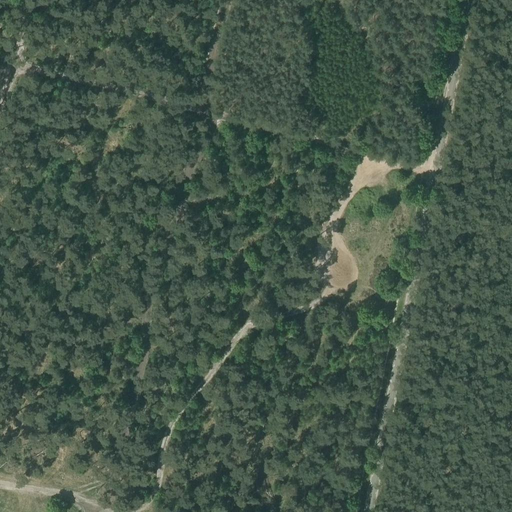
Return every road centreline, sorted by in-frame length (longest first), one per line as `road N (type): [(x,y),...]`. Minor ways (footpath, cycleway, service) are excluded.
road 1 (track): [(226,0),(198,108),(204,151),(173,193),(140,371),(101,511)]
road 2 (unclassified): [(366,511),(465,0)]
